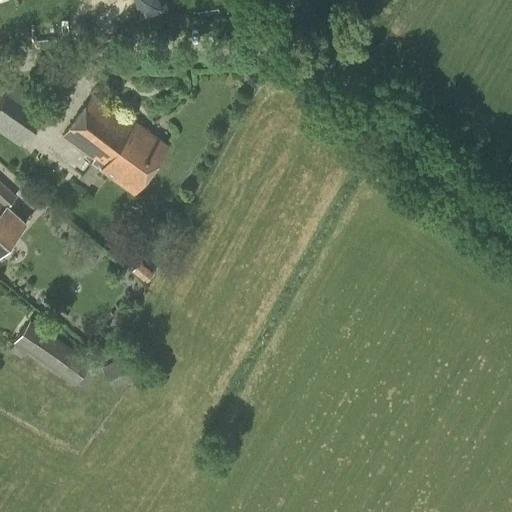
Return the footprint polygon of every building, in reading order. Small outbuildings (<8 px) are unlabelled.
[(201,0),(173,0),(175,16),(202,14),(201,0)] [(25,138),(48,101),(14,79),(0,98),(0,146),(24,163),(36,145),(25,138)] [(134,122),(92,93),(60,135),(93,159),(91,161),(101,168),(133,191),(167,144),(135,121),(134,122)] [(0,247),(24,222),(7,206),(14,197),(0,183),(0,247)] [(158,264),(165,252),(150,242),(142,253),(158,264)] [(73,383),(89,360),(29,317),(13,340),(73,383)] [(113,387),(134,375),(122,355),(101,366),(113,387)]
